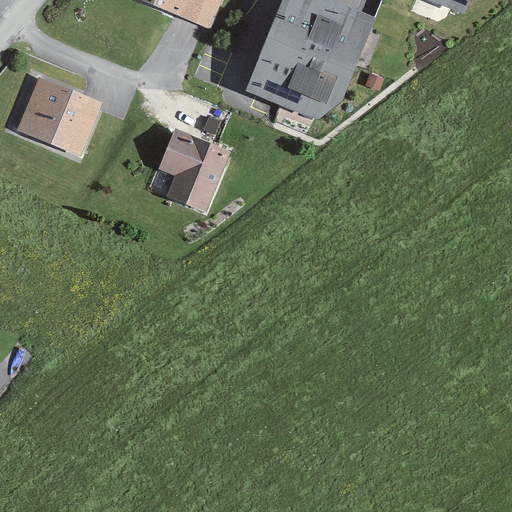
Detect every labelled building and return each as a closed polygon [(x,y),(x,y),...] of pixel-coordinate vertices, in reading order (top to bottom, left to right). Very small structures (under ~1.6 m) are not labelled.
[(223,0),(140,0),(211,30),(223,0)] [(381,18),(334,0),(288,0),(252,89),(320,120),(352,101),(381,18)] [(472,0),(435,0),(467,13),(472,0)] [(82,95),(40,77),(19,127),(83,155),(105,104),(82,95)] [(166,167),(182,174),(173,194),(206,210),(235,150),(200,134),(197,141),(181,134),(166,167)]
